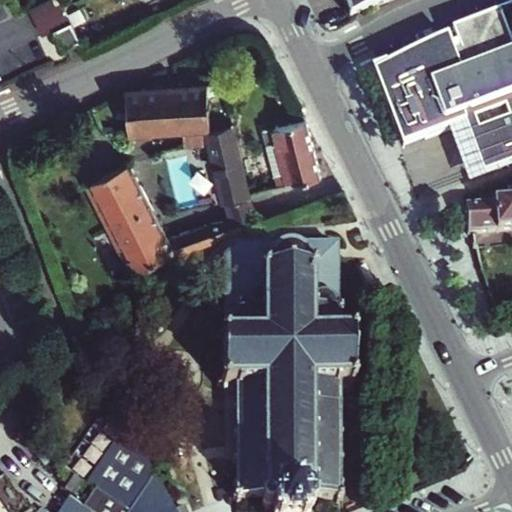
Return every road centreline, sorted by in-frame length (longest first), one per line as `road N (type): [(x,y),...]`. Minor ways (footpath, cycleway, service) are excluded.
road 1 (tertiary): [(463,375),(311,70)]
road 2 (residential): [(244,0),(0,117)]
road 3 (residential): [(311,70),(455,0)]
